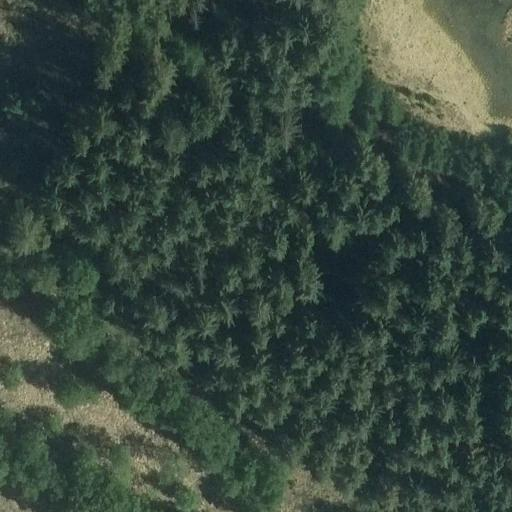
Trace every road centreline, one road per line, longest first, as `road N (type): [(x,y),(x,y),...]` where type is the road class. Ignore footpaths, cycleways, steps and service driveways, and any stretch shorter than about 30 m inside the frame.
road 1 (track): [(0,218),(186,363),(416,511)]
road 2 (track): [(0,444),(74,474),(127,511)]
